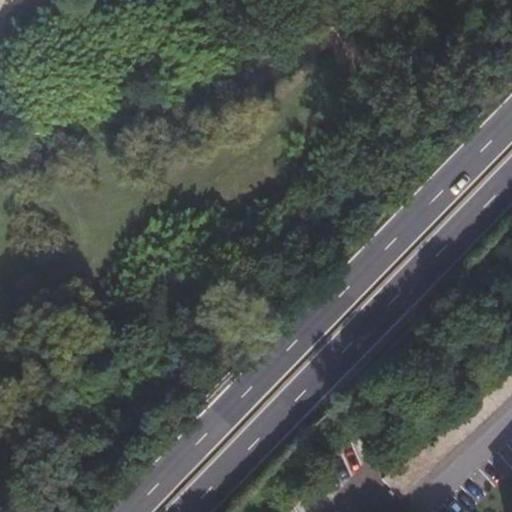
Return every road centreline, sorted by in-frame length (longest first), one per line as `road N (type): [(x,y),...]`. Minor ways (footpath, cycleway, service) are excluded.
road 1 (primary): [(511,119),(132,511)]
road 2 (primary): [(189,511),(511,175)]
road 3 (residential): [(511,422),(423,505)]
